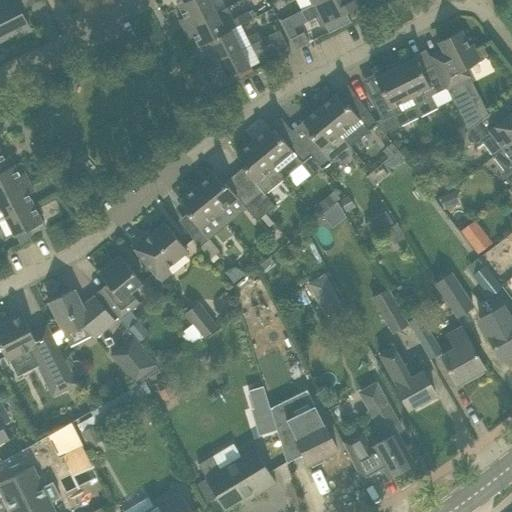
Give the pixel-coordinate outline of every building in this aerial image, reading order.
[(0,40),(23,29),(25,32),(30,29),(19,6),(29,2),(27,0),(4,0),(0,2),(0,40)] [(179,19),(183,28),(216,12),(210,0),(190,0),(178,6),(184,17),(179,19)] [(324,0),(311,6),(310,5),(301,10),(306,21),(315,17),(319,26),(324,23),(329,32),(350,22),(346,13),(367,2),(366,0),(324,0)] [(236,17),(240,24),(251,18),(247,11),(236,17)] [(194,36),(198,45),(226,31),(216,12),(183,28),(188,39),(194,36)] [(281,20),(286,31),(295,49),(309,42),(303,31),(296,35),(287,17),(281,20)] [(209,53),(213,61),(241,48),(231,29),(226,31),(198,45),(203,55),(209,53)] [(444,88),(466,131),(482,119),(463,81),(471,77),(467,68),(481,60),(473,43),(469,45),(461,30),(438,42),(444,55),(432,61),(434,64),(446,87),(444,88)] [(246,37),(250,44),(260,39),(257,32),(246,37)] [(260,39),(250,44),(253,51),(264,46),(260,39)] [(241,48),(213,61),(224,85),(237,78),(235,74),(250,67),(241,48)] [(430,95),(444,88),(446,87),(434,64),(422,71),(415,58),(402,64),(402,62),(395,65),(420,116),(436,108),(430,95)] [(398,126),(420,116),(395,65),(395,63),(392,65),(393,67),(387,70),(387,71),(375,78),(381,91),(370,97),(381,120),(392,115),(398,126)] [(335,94),(319,107),(350,145),(377,123),(359,100),(350,107),(347,103),(344,106),(335,94)] [(482,143),(492,156),(511,140),(511,112),(509,115),(501,105),(482,119),(466,131),(465,132),(477,146),(482,143)] [(313,140),(305,147),(312,154),(310,156),(321,169),(331,161),(348,162),(349,146),(350,145),(319,107),(302,121),(312,132),(309,134),(313,140)] [(268,127),(253,140),(284,178),(301,163),(312,176),(321,169),(310,156),(312,154),(305,147),(293,133),(284,140),(280,136),(278,138),(268,127)] [(284,178),(253,140),(236,154),(245,165),(242,167),(264,194),(284,178)] [(507,166),(511,172),(511,140),(492,156),(502,170),(507,166)] [(392,143),(384,149),(390,156),(397,150),(392,143)] [(398,151),(406,160),(412,156),(404,146),(398,151)] [(0,170),(14,164),(9,155),(4,158),(0,149),(0,170)] [(0,170),(0,194),(29,181),(24,172),(19,175),(14,164),(0,170)] [(213,173),(197,186),(228,223),(246,208),(225,182),(221,184),(213,173)] [(0,194),(0,206),(5,217),(33,203),(29,194),(34,191),(29,181),(0,194)] [(228,223),(197,186),(180,199),(189,210),(187,213),(208,239),(228,223)] [(439,196),(444,209),(459,203),(454,191),(439,196)] [(330,195),(318,205),(323,211),(335,201),(330,195)] [(266,214),(274,207),(267,198),(259,205),(266,214)] [(327,210),(336,222),(348,214),(339,201),(327,210)] [(33,203),(5,217),(15,236),(30,229),(32,233),(45,226),(33,203)] [(266,214),(259,205),(250,213),(257,221),(266,214)] [(131,245),(161,282),(171,273),(167,268),(188,251),(165,223),(145,239),(142,236),(131,245)] [(483,231),(469,242),(477,253),(491,243),(483,231)] [(217,251),(210,243),(201,250),(207,258),(217,251)] [(135,274),(140,270),(129,256),(124,260),(119,255),(98,272),(111,288),(101,296),(119,319),(140,303),(131,293),(142,283),(135,274)] [(268,258),(257,267),(263,275),(274,266),(268,258)] [(470,275),(488,298),(501,288),(484,265),(470,275)] [(324,272),(306,282),(324,315),(342,306),(324,272)] [(391,334),(408,324),(409,324),(407,321),(387,288),(370,298),(391,334)] [(74,289),(48,302),(57,320),(64,335),(69,345),(90,335),(93,339),(115,321),(107,311),(94,295),(83,305),(74,289)] [(183,313),(202,338),(217,326),(198,302),(183,313)] [(511,320),(504,305),(480,319),(488,334),(501,358),(511,351),(511,320)] [(120,320),(135,338),(145,330),(130,312),(120,320)] [(60,392),(76,384),(47,325),(31,332),(22,314),(0,325),(0,345),(7,360),(29,349),(39,367),(46,364),(60,392)] [(409,324),(408,324),(429,359),(442,351),(419,314),(407,321),(409,324)] [(458,381),(460,383),(462,384),(471,379),(472,377),(471,374),(484,367),(461,325),(445,334),(452,347),(440,353),(456,382),(458,381)] [(109,354),(133,383),(155,364),(132,335),(109,354)] [(379,354),(409,408),(435,394),(422,369),(409,376),(393,346),(379,354)] [(170,385),(159,391),(164,400),(175,395),(170,385)] [(263,385),(248,390),(256,417),(257,417),(261,433),(272,429),(272,430),(276,429),(270,407),(263,385)] [(0,442),(8,438),(1,425),(10,420),(0,400),(0,442)] [(286,400),(270,407),(276,429),(286,462),(303,454),(308,463),(310,462),(312,466),(323,461),(321,456),(337,449),(324,424),(315,405),(293,415),(286,400)] [(362,430),(342,441),(363,483),(385,471),(388,477),(414,462),(398,433),(402,430),(392,413),(385,400),(368,408),(384,438),(371,446),(362,430)] [(62,454),(81,445),(70,422),(47,435),(58,456),(62,454)] [(80,432),(87,446),(103,438),(96,424),(80,432)] [(206,478),(205,478),(225,510),(248,495),(250,498),(276,482),(255,448),(220,469),(212,455),(198,464),(206,478)] [(32,465),(0,481),(0,489),(11,511),(55,511),(50,502),(60,497),(52,481),(42,486),(32,465)] [(141,511),(191,511),(178,490),(141,511)]
